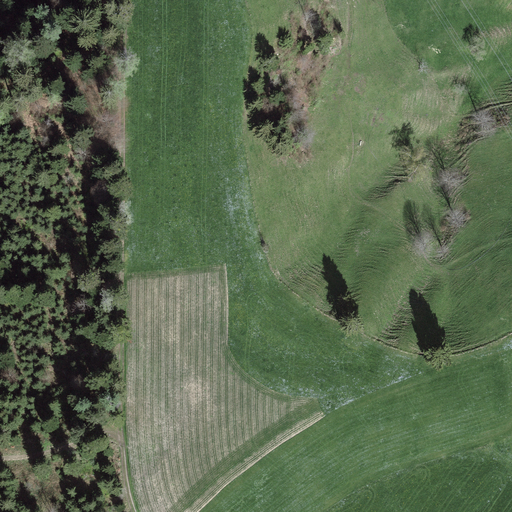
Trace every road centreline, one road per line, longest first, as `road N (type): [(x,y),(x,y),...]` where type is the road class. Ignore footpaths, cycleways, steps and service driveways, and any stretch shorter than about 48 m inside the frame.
road 1 (track): [(133,511),(119,421),(126,0)]
road 2 (track): [(0,459),(121,436)]
